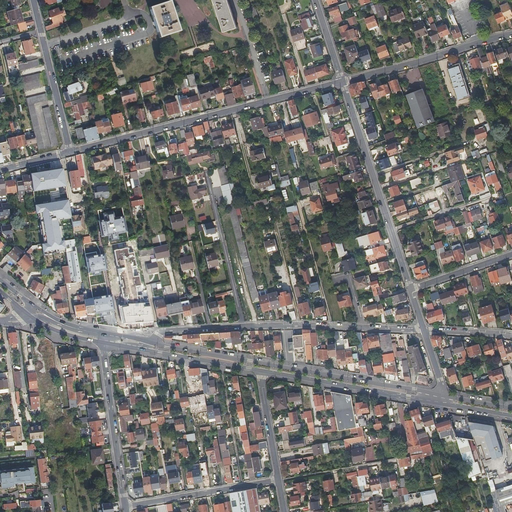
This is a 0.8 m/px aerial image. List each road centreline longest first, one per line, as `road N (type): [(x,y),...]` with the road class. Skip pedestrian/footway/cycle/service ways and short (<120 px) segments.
road 1 (primary): [(444,395),(151,342)]
road 2 (residential): [(151,342),(167,330),(254,325),(424,330)]
road 3 (primary): [(259,371),(511,416)]
road 4 (residential): [(342,81),(410,289)]
road 5 (residential): [(70,152),(266,101)]
road 6 (residential): [(342,81),(511,34)]
road 7 (residential): [(123,506),(103,343)]
road 8 (residential): [(123,506),(278,479)]
road 9 (residential): [(33,0),(70,152)]
road 10 (primary): [(137,349),(259,371)]
